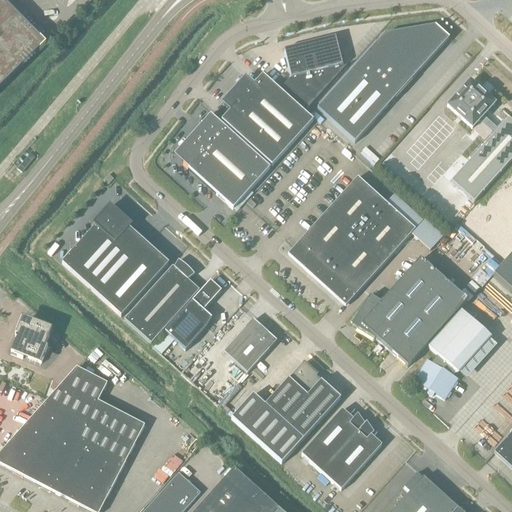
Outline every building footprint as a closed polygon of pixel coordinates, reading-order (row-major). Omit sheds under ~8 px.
[(0,0),(0,88),(44,45),(0,0)] [(434,27),(384,36),(316,110),(354,144),(448,40),(434,27)] [(335,39),(283,51),(283,52),(290,79),(282,88),(281,87),(280,87),(306,111),(346,67),(345,67),(344,69),(341,67),(334,39),(335,39)] [(221,122),(271,168),(313,122),(262,76),(254,86),(247,80),(241,85),(236,89),(231,95),(227,101),(231,104),(226,110),(229,113),(221,122)] [(472,129),(479,122),(483,117),(493,106),(494,105),(493,104),(493,105),(479,92),(470,83),(469,82),(468,83),(469,83),(447,107),(446,107),(447,108),(471,129),(471,130),(472,129)] [(269,170),(210,116),(182,147),(183,149),(182,149),(182,150),(181,151),(181,152),(180,153),(180,154),(180,155),(180,156),(180,158),(180,159),(181,160),(181,161),(182,162),(182,163),(183,164),(184,164),(183,165),(233,211),(269,170)] [(483,117),(479,122),(492,133),(496,129),(483,117)] [(511,125),(505,119),(496,129),(492,133),(468,159),(470,161),(450,183),(473,204),(511,160),(511,125)] [(511,173),(465,225),(486,244),(507,263),(492,279),(505,291),(511,297),(511,173)] [(108,175),(103,181),(108,186),(113,180),(108,175)] [(345,308),(414,231),(357,179),(294,248),(287,256),(345,308)] [(61,265),(121,318),(168,265),(128,229),(130,227),(129,225),(129,224),(128,225),(124,221),(124,220),(109,207),(93,226),(95,228),(61,265)] [(369,297),(354,322),(351,326),(356,329),(374,341),(375,340),(396,358),(395,358),(407,369),(466,303),(419,261),(381,305),(369,297)] [(193,275),(179,263),(174,269),(172,267),(124,321),(151,346),(199,292),(187,281),(193,275)] [(473,279),(480,287),(495,275),(487,266),(473,279)] [(203,312),(221,293),(210,283),(165,333),(186,352),(206,329),(212,320),(203,312)] [(455,373),(488,337),(460,312),(428,348),(436,356),(431,364),(426,361),(413,382),(428,392),(426,394),(432,399),(434,395),(444,402),(457,381),(451,377),(454,372),(455,373)] [(22,319),(21,321),(8,354),(40,367),(54,332),(22,319)] [(252,321),(251,323),(223,354),(247,375),(276,343),(252,321)] [(281,465),(340,400),(301,365),(264,407),(252,396),(231,420),(281,465)] [(99,511),(107,499),(144,427),(97,403),(107,385),(76,369),(61,386),(7,447),(0,454),(0,465),(88,511),(99,511)] [(301,456),(340,492),(381,447),(370,438),(373,434),(366,424),(364,425),(357,416),(352,421),(341,411),(301,456)] [(511,433),(493,455),(511,472),(511,433)] [(236,511),(256,490),(233,469),(194,511),(236,511)] [(144,511),(184,511),(200,494),(178,475),(144,511)] [(455,511),(457,510),(423,479),(392,511),(455,511)] [(276,511),(278,510),(256,490),(236,511),(276,511)]
